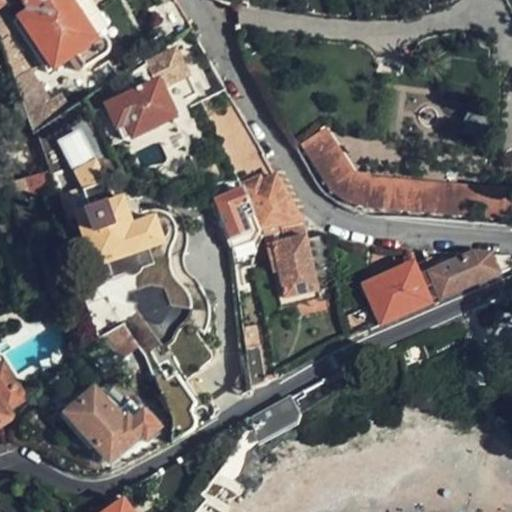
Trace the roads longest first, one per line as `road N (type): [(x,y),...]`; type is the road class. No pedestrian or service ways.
road 1 (residential): [(511,285),(325,366),(140,471),(104,483),(50,476),(27,464),(0,466)]
road 2 (residential): [(191,0),(295,180),(325,216),(363,228),(511,241)]
